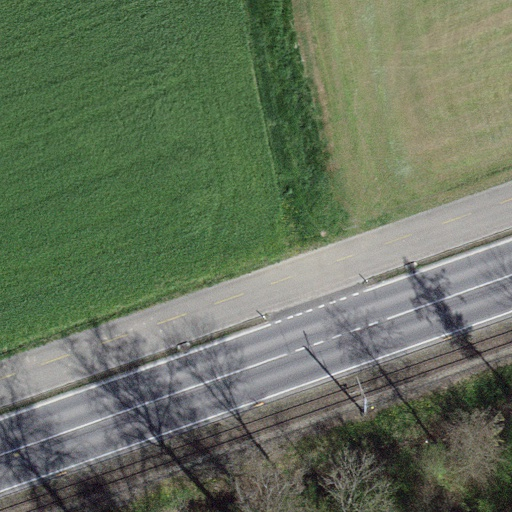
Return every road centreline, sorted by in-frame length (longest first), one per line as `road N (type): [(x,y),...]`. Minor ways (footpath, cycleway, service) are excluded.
road 1 (primary): [(0,458),(511,280)]
road 2 (track): [(257,0),(323,345)]
